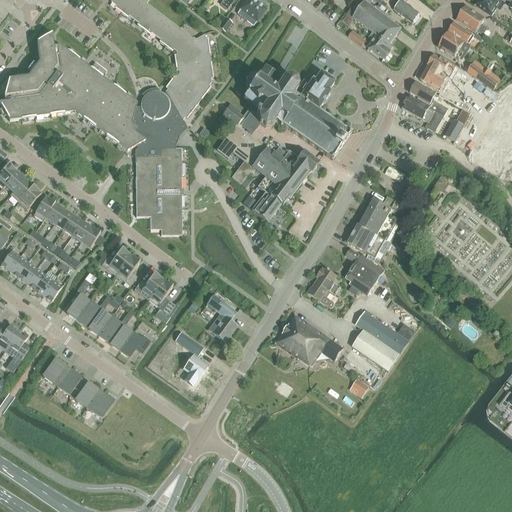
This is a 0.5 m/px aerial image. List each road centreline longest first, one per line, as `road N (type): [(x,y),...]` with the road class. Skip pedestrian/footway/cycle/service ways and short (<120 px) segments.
road 1 (residential): [(202,436),(0,291)]
road 2 (residential): [(0,133),(190,277)]
road 3 (tertiary): [(287,290),(336,217),(402,87)]
road 4 (tertiary): [(202,436),(287,290)]
road 5 (residential): [(402,87),(287,0)]
road 6 (residential): [(287,290),(266,276),(213,181)]
